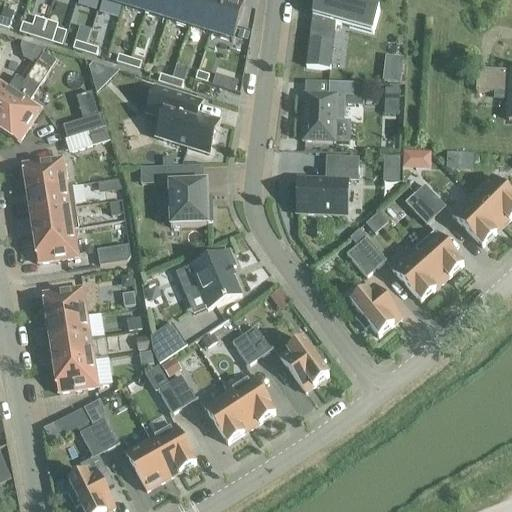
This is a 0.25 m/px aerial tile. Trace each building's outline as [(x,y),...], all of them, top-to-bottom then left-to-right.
[(101,0),(101,3),(123,10),(125,0),(101,0)] [(125,0),(123,10),(145,17),(149,0),(125,0)] [(149,0),(145,17),(166,23),(173,0),(149,0)] [(173,0),(166,23),(188,30),(197,0),(173,0)] [(221,0),(197,0),(188,30),(210,37),(221,0)] [(221,0),(210,37),(232,44),(244,7),(221,0)] [(380,13),(333,0),(315,0),(306,70),(330,73),(336,26),(373,36),(380,13)] [(0,21),(0,29),(9,32),(11,25),(0,21)] [(34,23),(29,39),(41,42),(46,27),(34,23)] [(46,27),(41,42),(53,46),(57,30),(46,27)] [(87,48),(82,46),(76,44),(73,52),(85,56),(87,48)] [(85,56),(96,59),(99,51),(87,48),(85,56)] [(408,82),(409,56),(390,55),(389,81),(408,82)] [(25,85),(0,123),(0,133),(20,146),(42,113),(30,105),(51,73),(57,65),(44,56),(38,65),(25,85)] [(119,58),(116,66),(128,69),(131,62),(126,60),(119,58)] [(131,62),(128,69),(140,73),(142,65),(131,62)] [(508,123),(511,123),(511,73),(477,72),(476,94),(510,96),(508,123)] [(196,82),(207,86),(210,78),(198,75),(196,82)] [(218,88),(241,91),(243,78),(220,75),(218,88)] [(172,81),(165,79),(161,78),(158,85),(170,89),(172,81)] [(0,123),(25,85),(17,80),(9,92),(0,85),(0,123)] [(170,89),(181,93),(184,85),(172,81),(170,89)] [(304,97),(302,144),(336,146),(336,124),(344,124),(345,108),(363,109),(363,87),(354,87),(354,86),(329,85),(328,98),(304,97)] [(390,87),(390,119),(407,119),(407,87),(390,87)] [(209,157),(219,125),(198,118),(195,113),(198,105),(201,106),(202,105),(156,91),(148,116),(163,121),(157,141),(209,157)] [(63,129),(68,143),(106,131),(102,117),(63,129)] [(330,179),(364,180),(365,158),(332,156),(330,179)] [(406,182),(407,159),(390,158),(389,181),(406,182)] [(67,190),(67,189),(63,162),(23,168),(28,196),(67,190)] [(171,168),(148,167),(147,182),(170,184),(171,168)] [(133,183),(146,183),(146,170),(133,170),(133,183)] [(511,199),(492,179),(472,199),(499,227),(503,230),(509,224),(511,221),(511,199)] [(348,184),(298,182),(297,217),(347,219),(348,184)] [(207,185),(169,187),(171,230),(209,229),(209,225),(213,225),(212,208),(208,208),(207,185)] [(28,196),(31,218),(75,211),(72,189),(67,189),(67,190),(28,196)] [(425,189),(416,198),(436,220),(446,211),(445,210),(425,189)] [(416,198),(406,207),(426,228),(426,229),(436,220),(416,198)] [(472,199),(452,219),(483,250),(497,236),(503,230),(499,227),(472,199)] [(31,218),(34,239),(79,232),(75,211),(31,218)] [(79,232),(34,239),(39,267),(78,261),(74,234),(79,233),(79,232)] [(435,236),(414,254),(440,284),(443,287),(449,282),(464,268),(435,236)] [(387,264),(367,242),(347,258),(366,282),(387,264)] [(97,253),(100,269),(127,265),(131,260),(129,248),(97,253)] [(230,254),(177,276),(187,300),(200,295),(208,313),(242,299),(234,280),(235,280),(233,274),(232,274),(231,271),(236,269),(230,254)] [(414,255),(392,273),(421,306),(436,293),(443,287),(440,284),(414,254),(414,255)] [(374,289),(351,307),(360,318),(355,322),(365,334),(370,330),(379,341),(394,329),(401,323),(398,319),(374,289)] [(48,326),(87,320),(83,291),(44,297),(48,326)] [(130,308),(142,308),(141,294),(129,295),(130,308)] [(95,320),(100,339),(110,336),(106,317),(95,320)] [(48,326),(51,347),(91,341),(87,320),(48,326)] [(172,326),(151,341),(153,353),(160,368),(187,350),(172,326)] [(244,339),(260,362),(274,353),(273,352),(271,353),(255,331),(244,339)] [(246,372),(260,362),(244,339),(232,347),(248,369),(246,370),(246,372)] [(51,347),(55,369),(94,362),(91,341),(51,347)] [(304,344),(280,361),(303,393),(306,397),(313,391),(329,379),(321,368),(326,365),(316,352),(311,355),(304,344)] [(94,362),(55,369),(59,397),(98,391),(94,362)] [(173,381),(186,374),(180,362),(167,369),(173,381)] [(170,387),(184,411),(198,403),(198,402),(195,403),(181,380),(170,387)] [(252,380),(228,396),(249,428),(252,433),(259,428),(276,417),(252,380)] [(170,420),(184,411),(170,387),(158,394),(172,417),(169,419),(170,420)] [(111,400),(117,412),(131,406),(125,394),(111,400)] [(228,396),(204,411),(228,448),(245,437),(252,433),(249,428),(228,396)] [(92,431),(106,456),(120,448),(120,447),(117,448),(105,424),(92,431)] [(175,429),(150,443),(170,477),(172,481),(179,477),(197,467),(175,429)] [(92,431),(80,437),(93,461),(94,462),(99,459),(106,456),(92,431)] [(150,443),(126,457),(147,495),(164,485),(172,481),(170,477),(150,443)] [(74,495),(68,497),(76,511),(81,509),(82,511),(104,511),(105,511),(113,508),(99,480),(108,476),(99,459),(94,462),(93,461),(80,468),(85,478),(70,486),(74,495)]
